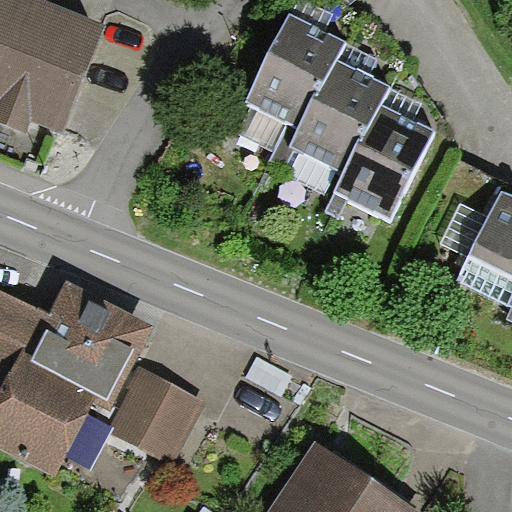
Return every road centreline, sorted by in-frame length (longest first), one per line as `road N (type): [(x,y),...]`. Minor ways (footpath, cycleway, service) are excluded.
road 1 (tertiary): [(511,419),(94,250)]
road 2 (residential): [(94,250),(136,136),(250,0)]
road 3 (unknown): [(428,0),(511,127)]
